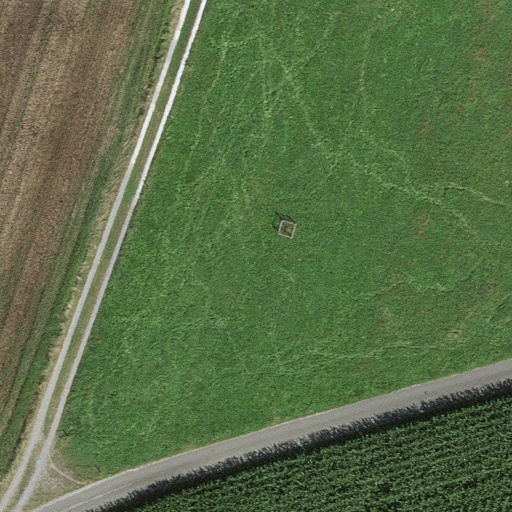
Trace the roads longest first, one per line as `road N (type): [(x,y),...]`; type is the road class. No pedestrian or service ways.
road 1 (track): [(194,0),(148,151),(3,511)]
road 2 (track): [(511,373),(313,422),(55,511)]
